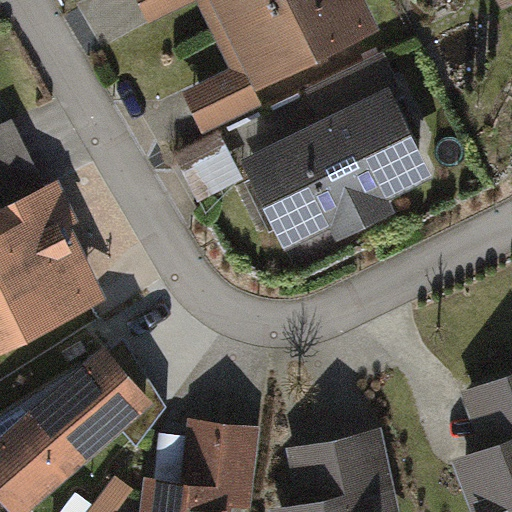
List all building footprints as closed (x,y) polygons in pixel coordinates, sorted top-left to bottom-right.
[(126,0),(137,22),(184,0),(126,0)] [(184,0),(205,44),(297,0),(184,0)] [(371,42),(351,0),(297,0),(205,44),(219,73),(237,80),(247,100),(371,42)] [(511,0),(486,0),(493,12),(511,2),(511,0)] [(211,131),(278,273),(387,222),(382,211),(435,186),(372,55),(252,111),(211,131)] [(252,111),(247,100),(237,80),(219,73),(173,95),(194,139),(211,131),(252,111)] [(0,208),(34,193),(2,124),(0,125),(0,208)] [(0,208),(0,238),(52,214),(63,236),(70,232),(48,186),(34,193),(0,208)] [(0,353),(97,308),(63,236),(52,214),(0,238),(0,353)] [(0,453),(0,490),(19,511),(41,511),(157,408),(109,355),(0,453)] [(511,511),(511,370),(454,392),(475,453),(446,465),(464,511),(511,511)] [(249,428),(179,422),(174,482),(133,478),(129,511),(219,511),(220,503),(242,505),(249,428)] [(277,511),(391,511),(374,425),(276,444),(289,510),(277,511)]
